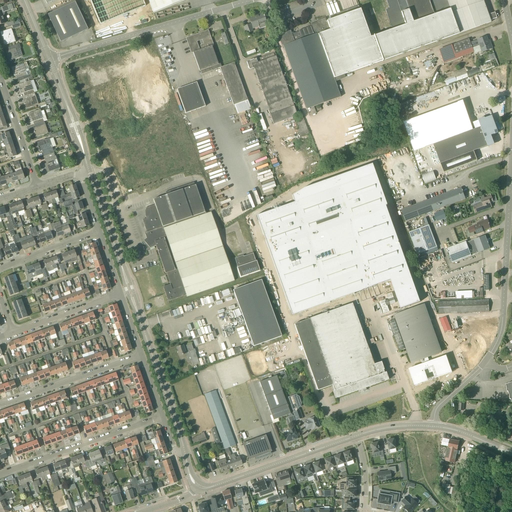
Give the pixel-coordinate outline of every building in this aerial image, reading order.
[(142,0),(85,0),(86,1),(87,0),(90,0),(101,25),(145,6),(142,0)] [(148,0),(154,13),(185,0),(148,0)] [(417,49),(400,0),(386,0),(389,9),(385,10),(392,29),(370,36),(380,62),(417,49)] [(400,0),(417,49),(455,35),(442,0),(400,0)] [(442,0),(455,35),(491,22),(488,15),(482,0),(442,0)] [(88,30),(75,2),(48,15),(61,42),(88,30)] [(4,12),(10,11),(16,8),(13,3),(0,7),(0,10),(1,12),(0,12),(0,24),(4,24),(2,20),(3,19),(2,16),(4,15),(5,14),(4,12)] [(370,37),(362,14),(361,10),(330,20),(329,19),(328,19),(327,21),(326,21),(325,18),(316,21),(318,25),(316,25),(315,24),(313,25),(313,26),(311,27),(311,26),(298,31),(299,32),(292,34),(291,30),(278,35),(282,47),(283,46),(306,110),(309,116),(316,114),(314,107),(341,97),(335,82),(345,78),(344,75),(380,62),(370,36),(370,37)] [(258,25),(266,22),(264,17),(265,17),(264,15),(264,16),(263,13),(249,18),(253,28),(259,26),(258,25)] [(253,31),(252,29),(250,24),(244,27),(246,34),(253,31)] [(5,45),(10,44),(10,43),(16,41),(12,29),(0,33),(3,39),(4,39),(6,45),(5,45)] [(218,64),(212,45),(210,46),(209,42),(212,41),(210,35),(208,30),(186,38),(191,53),(193,52),(201,75),(220,68),(233,105),(247,100),(234,63),(222,67),(220,63),(218,64)] [(488,43),(487,41),(486,37),(470,42),(469,39),(451,45),(454,52),(452,53),(452,54),(442,58),(444,63),(474,52),(472,48),(479,45),(482,52),(492,48),(490,43),(488,43)] [(146,41),(152,58),(160,55),(154,38),(146,41)] [(13,60),(19,58),(16,50),(21,48),(19,44),(13,46),(14,49),(6,52),(9,61),(12,60),(13,60)] [(297,116),(287,86),(290,85),(286,75),(283,76),(276,56),(274,56),(273,53),(256,59),(256,58),(246,62),(249,70),(253,68),(273,124),(297,116)] [(481,66),(481,67),(483,72),(489,69),(493,68),(491,64),(491,63),(490,61),(490,60),(485,62),(486,64),(481,66)] [(26,72),(25,67),(27,66),(26,63),(16,66),(11,68),(12,68),(13,72),(13,73),(15,76),(14,76),(14,77),(16,76),(17,79),(23,77),(24,80),(32,77),(31,74),(27,75),(26,72)] [(479,73),(477,68),(470,70),(466,72),(465,68),(453,72),(454,76),(443,80),(446,86),(449,85),(448,84),(479,73)] [(131,78),(92,90),(108,143),(118,140),(120,146),(103,151),(104,156),(103,157),(108,173),(137,164),(139,170),(134,171),(140,192),(155,187),(151,176),(189,164),(184,147),(146,158),(141,140),(146,138),(147,143),(178,133),(174,119),(146,127),(131,78)] [(24,96),(34,93),(33,90),(34,90),(31,81),(18,85),(19,85),(20,90),(20,91),(20,90),(22,94),(21,94),(23,93),(24,96)] [(205,106),(198,87),(197,82),(177,89),(185,113),(205,106)] [(35,96),(34,93),(24,96),(25,99),(23,100),(24,100),(25,103),(24,103),(24,104),(25,104),(26,108),(26,109),(39,104),(36,96),(35,96)] [(33,122),(34,125),(44,121),(47,120),(43,111),(41,112),(40,110),(28,114),(30,118),(29,119),(30,119),(31,122),(31,123),(33,122)] [(257,115),(263,130),(267,128),(261,113),(257,115)] [(298,130),(300,137),(309,133),(302,115),(295,118),(299,130),(298,130)] [(499,133),(492,116),(479,121),(481,128),(433,146),(443,174),(477,161),(474,151),(488,146),(488,147),(495,144),(491,135),(499,133)] [(45,124),(44,121),(34,125),(35,128),(33,128),(33,129),(33,128),(34,132),(34,133),(35,132),(36,137),(48,133),(45,124)] [(1,135),(3,141),(11,138),(9,132),(1,135)] [(2,147),(5,146),(13,144),(11,138),(3,141),(0,142),(0,141),(0,144),(1,144),(2,147)] [(49,138),(41,141),(36,143),(37,143),(39,147),(38,148),(39,148),(40,151),(39,151),(39,152),(42,151),(44,156),(54,153),(52,147),(49,138)] [(15,150),(13,144),(5,146),(6,149),(3,150),(3,151),(0,151),(0,152),(1,154),(4,153),(7,152),(15,150)] [(17,156),(16,154),(15,150),(7,152),(9,158),(17,156)] [(55,156),(54,153),(44,156),(45,160),(46,164),(45,164),(46,168),(45,169),(46,172),(47,171),(47,173),(60,168),(58,164),(56,165),(54,160),(57,159),(56,156),(55,156)] [(390,280),(401,307),(420,301),(371,162),(303,186),(292,193),(294,200),(256,214),(290,315),(390,280)] [(9,172),(10,175),(13,182),(18,180),(16,173),(13,174),(12,171),(10,167),(8,168),(9,172)] [(24,178),(22,171),(16,173),(18,180),(24,178)] [(7,184),(13,182),(10,175),(4,177),(7,184)] [(155,248),(154,246),(156,246),(165,273),(166,273),(170,284),(163,287),(168,301),(186,295),(187,297),(235,281),(211,212),(205,214),(196,185),(195,185),(194,182),(165,192),(166,195),(153,200),(155,205),(145,208),(149,218),(145,219),(146,221),(143,222),(147,232),(144,232),(147,241),(145,242),(150,248),(150,250),(155,248)] [(262,197),(275,193),(271,182),(258,186),(262,197)] [(71,193),(77,191),(75,185),(69,187),(71,193)] [(405,221),(461,200),(466,198),(462,188),(401,211),(405,221)] [(50,193),(52,200),(58,197),(56,191),(50,193)] [(62,199),(72,196),(73,200),(80,197),(77,191),(71,193),(65,195),(61,197),(61,198),(62,199)] [(253,207),(259,205),(256,192),(250,193),(253,207)] [(45,202),(48,201),(49,204),(53,203),(52,200),(50,193),(43,195),(45,202)] [(493,201),(492,198),(491,196),(481,200),(482,203),(472,206),(475,214),(492,207),(491,203),(493,202),(493,201)] [(38,197),(32,199),(35,206),(41,204),(38,197)] [(36,208),(35,206),(32,199),(27,201),(29,208),(32,207),(32,210),(36,208)] [(24,210),(23,208),(24,208),(21,201),(15,203),(18,212),(24,210)] [(72,203),(64,205),(65,208),(70,207),(71,209),(76,208),(77,211),(83,209),(81,202),(75,204),(75,205),(73,205),(72,203)] [(9,206),(9,208),(11,212),(12,214),(15,213),(16,215),(19,214),(18,212),(15,203),(9,206)] [(78,216),(80,222),(87,219),(85,213),(78,216)] [(14,221),(14,218),(13,215),(10,216),(14,229),(19,228),(18,224),(16,225),(14,221)] [(61,225),(64,234),(71,232),(68,226),(67,224),(70,223),(69,220),(68,218),(65,219),(67,223),(61,225)] [(87,219),(80,222),(82,228),(89,225),(87,219)] [(477,235),(479,234),(484,232),(483,230),(485,230),(490,228),(489,224),(490,224),(488,219),(477,223),(477,225),(474,226),(477,235)] [(49,230),(43,232),(47,241),(53,239),(51,232),(50,232),(50,231),(52,230),(50,224),(50,223),(47,224),(49,230)] [(64,234),(61,225),(60,223),(54,225),(53,223),(50,224),(52,230),(55,229),(56,230),(55,230),(58,237),(64,234)] [(429,225),(409,232),(417,254),(437,247),(429,225)] [(25,237),(26,238),(29,247),(36,245),(33,239),(32,237),(35,236),(32,228),(32,227),(29,228),(31,235),(25,237)] [(47,241),(43,232),(43,230),(37,232),(35,227),(32,228),(35,236),(38,235),(39,236),(38,237),(40,243),(47,241)] [(15,244),(18,243),(15,235),(13,230),(8,231),(9,233),(12,236),(15,244)] [(29,247),(26,238),(20,240),(18,234),(15,235),(18,243),(21,242),(21,243),(20,243),(23,250),(29,247)] [(472,255),(485,250),(490,249),(488,243),(488,242),(487,239),(485,236),(467,243),(467,242),(447,249),(452,263),(472,256),(472,255)] [(8,244),(12,254),(18,251),(16,245),(15,245),(13,242),(8,244)] [(82,254),(97,248),(95,243),(92,244),(88,245),(89,249),(81,251),(82,254)] [(12,254),(8,244),(5,245),(6,248),(3,250),(5,256),(12,254)] [(91,253),(92,257),(99,254),(97,248),(82,254),(83,256),(91,253)] [(81,263),(79,257),(77,258),(76,257),(77,257),(74,250),(68,252),(71,262),(72,263),(77,261),(78,264),(81,263)] [(71,262),(68,252),(61,255),(64,262),(64,261),(65,263),(62,264),(64,269),(67,268),(65,264),(71,262)] [(243,255),(238,257),(234,258),(237,267),(240,277),(260,271),(256,261),(253,253),(244,256),(243,255)] [(101,260),(99,254),(92,257),(88,258),(89,261),(85,263),(86,265),(101,260)] [(56,256),(50,259),(54,270),(57,268),(56,265),(59,263),(56,256)] [(44,261),(44,262),(46,268),(47,268),(47,269),(44,270),(47,278),(50,277),(48,272),(54,270),(50,259),(44,261)] [(95,265),(96,268),(103,266),(101,260),(86,265),(87,267),(91,266),(95,265)] [(39,263),(32,265),(37,277),(43,275),(44,279),(47,278),(44,270),(41,271),(41,270),(39,263)] [(30,279),(37,277),(32,265),(26,268),(27,272),(25,273),(28,283),(31,282),(30,279)] [(103,266),(96,268),(97,272),(89,274),(90,277),(105,271),(103,266)] [(107,277),(105,271),(90,277),(91,279),(99,276),(100,280),(107,277)] [(93,286),(94,288),(98,287),(102,285),(109,283),(107,277),(100,280),(101,283),(93,286)] [(262,280),(234,290),(254,347),(283,337),(262,280)] [(83,286),(82,282),(80,283),(79,283),(81,287),(82,291),(85,298),(90,296),(88,289),(84,290),(83,286)] [(109,283),(102,285),(102,288),(104,291),(105,291),(106,293),(109,292),(108,290),(111,289),(109,283)] [(474,290),(455,291),(456,298),(474,298),(474,290)] [(56,291),(58,295),(59,299),(62,306),(68,304),(65,297),(62,298),(60,294),(59,291),(56,291)] [(79,300),(85,298),(82,291),(77,293),(79,300)] [(77,293),(71,295),(73,302),(79,300),(77,293)] [(68,304),(73,302),(71,295),(65,297),(68,304)] [(59,299),(53,301),(56,308),(62,306),(59,299)] [(439,313),(489,312),(489,299),(438,301),(439,313)] [(53,301),(48,303),(50,310),(56,308),(53,301)] [(45,313),(50,310),(48,303),(42,305),(45,313)] [(111,312),(118,310),(116,304),(109,307),(111,312)] [(361,389),(362,392),(367,390),(366,388),(388,380),(386,372),(384,373),(383,370),(384,370),(381,362),(373,365),(352,304),(309,319),(308,317),(305,319),(305,320),(294,324),(318,390),(332,385),(334,390),(333,391),(335,399),(361,389)] [(405,317),(397,320),(412,363),(440,353),(423,305),(404,312),(405,317)] [(118,310),(111,312),(109,313),(111,319),(120,316),(118,310)] [(87,314),(90,322),(96,320),(93,312),(87,314)] [(82,317),(84,324),(90,322),(87,314),(82,317)] [(120,316),(111,319),(113,318),(115,324),(122,321),(120,316)] [(446,316),(439,318),(445,332),(452,330),(446,316)] [(84,324),(82,317),(76,319),(79,326),(84,324)] [(470,317),(460,319),(462,327),(477,324),(476,319),(470,320),(470,317)] [(482,341),(490,340),(488,324),(496,322),(496,318),(479,321),(482,341)] [(70,321),(73,328),(79,326),(76,319),(70,321)] [(70,321),(65,323),(67,330),(69,334),(70,338),(72,343),(75,342),(70,329),(73,328),(70,321)] [(122,321),(115,324),(117,330),(124,327),(122,321)] [(61,332),(67,330),(65,323),(59,325),(61,332)] [(50,336),(56,334),(53,327),(47,329),(50,336)] [(117,330),(119,335),(126,333),(124,327),(117,330)] [(44,338),(50,336),(47,329),(42,331),(44,338)] [(39,340),(44,338),(42,331),(36,333),(39,340)] [(33,342),(39,340),(36,333),(30,335),(33,342)] [(126,333),(119,335),(121,341),(128,339),(126,333)] [(206,343),(212,340),(209,334),(203,336),(206,343)] [(30,335),(25,337),(27,344),(33,342),(30,335)] [(29,348),(27,344),(25,337),(19,339),(22,347),(24,345),(26,349),(28,353),(30,352),(29,348)] [(13,341),(16,348),(18,348),(22,347),(19,339),(13,341)] [(130,344),(128,339),(121,341),(123,347),(130,344)] [(17,357),(16,357),(18,362),(20,361),(19,356),(17,352),(16,348),(13,341),(8,343),(10,351),(13,350),(14,353),(15,353),(17,357)] [(194,349),(193,349),(191,343),(187,344),(187,345),(184,346),(183,345),(176,348),(179,356),(186,354),(189,362),(191,361),(193,365),(199,363),(195,352),(196,352),(194,349)] [(102,348),(101,348),(100,344),(98,345),(99,349),(100,353),(103,360),(109,358),(106,351),(103,352),(102,348)] [(121,351),(124,350),(125,353),(132,350),(130,344),(123,347),(120,348),(121,351)] [(97,362),(103,360),(100,353),(95,355),(97,362)] [(91,364),(97,362),(95,355),(89,357),(91,364)] [(61,360),(60,360),(59,356),(57,357),(62,372),(68,370),(65,363),(63,364),(61,360)] [(55,362),(57,366),(54,367),(56,374),(62,372),(57,357),(55,358),(56,362),(55,362)] [(86,366),(91,364),(89,357),(83,359),(86,366)] [(80,368),(86,366),(83,359),(78,361),(80,368)] [(74,370),(80,368),(78,361),(72,363),(74,370)] [(27,372),(26,372),(25,368),(23,364),(21,365),(24,373),(25,377),(28,384),(34,382),(31,375),(28,376),(27,372)] [(47,365),(48,369),(51,376),(56,374),(54,367),(51,368),(50,364),(49,364),(47,365)] [(33,370),(34,374),(31,375),(34,382),(39,380),(37,373),(35,369),(34,365),(32,366),(33,370)] [(132,374),(139,371),(137,365),(130,368),(132,374)] [(51,376),(48,369),(42,371),(45,378),(51,376)] [(39,380),(45,378),(42,371),(37,373),(39,380)] [(132,374),(133,377),(134,379),(141,377),(139,371),(132,374)] [(110,375),(113,382),(115,381),(118,380),(116,373),(110,375)] [(107,384),(113,382),(110,375),(104,377),(107,384)] [(264,395),(281,388),(276,376),(259,382),(264,395)] [(22,386),(28,384),(25,377),(20,379),(22,386)] [(99,379),(101,386),(107,384),(104,377),(99,379)] [(141,377),(134,379),(135,382),(136,385),(143,383),(141,377)] [(95,388),(101,386),(99,379),(93,381),(95,388)] [(8,383),(11,390),(16,388),(14,381),(8,383)] [(87,383),(90,390),(95,388),(93,381),(87,383)] [(8,383),(2,385),(5,392),(11,390),(8,383)] [(84,392),(90,390),(87,383),(82,385),(84,392)] [(138,391),(145,388),(143,383),(136,385),(138,391)] [(78,394),(84,392),(82,385),(76,387),(78,394)] [(70,389),(73,396),(76,395),(77,399),(78,399),(79,403),(81,402),(80,398),(78,394),(76,387),(70,389)] [(140,396),(147,394),(145,388),(138,391),(140,396)] [(269,407),(286,401),(281,388),(264,395),(265,396),(264,396),(264,397),(265,396),(269,407)] [(229,441),(231,446),(236,445),(216,390),(204,394),(222,443),(229,441)] [(64,391),(59,393),(61,400),(67,398),(64,391)] [(53,395),(55,402),(61,400),(59,393),(53,395)] [(134,405),(138,403),(142,402),(149,400),(147,394),(140,396),(141,400),(137,401),(133,402),(134,405)] [(50,404),(55,402),(53,395),(47,397),(50,404)] [(299,410),(298,408),(299,407),(295,395),(288,397),(294,412),(293,412),(296,421),(302,418),(299,410)] [(44,406),(50,404),(47,397),(42,399),(44,406)] [(38,408),(44,406),(42,399),(36,401),(38,408)] [(151,405),(149,400),(142,402),(144,408),(151,405)] [(41,416),(40,412),(38,408),(36,401),(30,403),(33,410),(35,409),(37,413),(38,413),(39,417),(41,416)] [(286,401),(269,407),(270,410),(269,411),(270,411),(273,420),(290,414),(286,401)] [(115,408),(114,404),(113,402),(111,402),(111,404),(108,405),(109,410),(111,414),(112,417),(114,425),(120,423),(118,415),(115,416),(113,413),(111,409),(115,408)] [(20,412),(26,410),(24,403),(18,405),(20,412)] [(15,414),(20,412),(18,405),(12,407),(15,414)] [(125,413),(124,409),(123,405),(120,406),(123,413),(126,421),(132,418),(129,411),(125,413)] [(151,405),(144,408),(146,414),(153,411),(151,405)] [(126,421),(123,413),(120,406),(118,406),(120,410),(116,411),(118,415),(120,423),(126,421)] [(9,416),(15,414),(12,407),(7,409),(9,416)] [(4,418),(9,416),(7,409),(1,411),(4,418)] [(106,419),(103,420),(100,413),(98,414),(99,417),(101,421),(103,428),(109,426),(106,419)] [(101,421),(99,417),(98,414),(96,414),(97,418),(94,419),(94,420),(95,423),(98,430),(103,428),(101,421)] [(501,424),(503,420),(504,418),(500,417),(500,416),(497,415),(495,414),(492,421),(501,424)] [(311,430),(320,427),(316,416),(308,419),(308,420),(303,422),(306,430),(311,428),(311,430)] [(88,422),(88,421),(87,417),(84,418),(86,422),(85,422),(87,426),(84,427),(86,435),(92,432),(89,425),(88,422)] [(109,426),(114,425),(112,417),(106,419),(109,426)] [(92,432),(98,430),(95,423),(89,425),(92,432)] [(62,432),(61,428),(59,424),(57,425),(58,429),(60,432),(62,440),(68,438),(65,430),(62,432)] [(71,428),(74,436),(79,434),(77,426),(71,428)] [(68,438),(74,436),(71,428),(65,430),(68,438)] [(215,428),(210,430),(215,442),(219,440),(215,428)] [(297,439),(298,439),(295,430),(294,430),(294,428),(288,430),(289,432),(284,434),(287,442),(292,440),(292,439),(297,437),(297,439)] [(152,433),(154,439),(162,436),(160,430),(152,433)] [(32,438),(30,433),(29,431),(27,432),(28,435),(30,439),(31,443),(34,450),(39,448),(37,440),(34,441),(33,437),(32,438)] [(57,442),(62,440),(60,432),(54,434),(57,442)] [(51,444),(57,442),(54,434),(48,436),(51,444)] [(204,434),(197,437),(198,439),(199,444),(207,441),(204,434)] [(266,435),(265,435),(243,443),(249,460),(254,458),(257,458),(259,457),(261,457),(263,456),(265,455),(267,454),(269,453),(271,452),(270,452),(272,451),(266,435)] [(22,454),(20,447),(18,443),(17,439),(16,436),(14,437),(15,440),(16,443),(15,443),(17,448),(14,449),(17,456),(22,454)] [(45,446),(51,444),(48,436),(43,438),(45,446)] [(164,442),(162,436),(154,439),(156,444),(164,442)] [(135,446),(138,444),(136,437),(130,439),(133,446),(134,450),(135,454),(137,459),(139,458),(137,453),(138,453),(136,449),(135,446)] [(394,443),(395,443),(395,440),(393,440),(393,439),(393,438),(389,439),(389,440),(387,441),(388,445),(384,445),(386,453),(390,452),(389,449),(395,448),(394,443)] [(127,448),(133,446),(130,439),(124,441),(127,448)] [(450,462),(455,440),(450,439),(445,461),(450,462)] [(455,463),(458,450),(459,441),(455,440),(450,462),(455,463)] [(121,450),(127,448),(124,441),(119,443),(121,450)] [(224,449),(231,446),(229,441),(222,443),(224,449)] [(156,444),(158,450),(166,447),(164,442),(156,444)] [(381,446),(378,447),(377,443),(375,443),(374,442),(371,443),(371,444),(371,445),(370,445),(370,448),(371,448),(373,453),(379,452),(379,453),(383,452),(381,446)] [(28,452),(34,450),(31,443),(25,445),(28,452)] [(124,458),(123,454),(121,450),(119,443),(113,445),(115,452),(119,451),(120,455),(122,459),(124,458)] [(10,450),(8,444),(0,446),(0,447),(0,449),(3,448),(4,450),(0,451),(0,458),(1,462),(5,461),(4,459),(7,458),(5,452),(10,450)] [(22,454),(28,452),(25,445),(20,447),(22,454)] [(107,456),(114,454),(111,446),(104,448),(107,456)] [(166,447),(158,450),(160,456),(168,453),(166,447)] [(106,461),(104,454),(101,455),(99,450),(94,452),(97,462),(100,460),(101,463),(106,461)] [(344,457),(342,458),(343,463),(344,464),(347,463),(346,462),(352,460),(353,460),(351,455),(352,455),(351,451),(350,452),(349,451),(349,450),(345,452),(346,453),(343,453),(344,457)] [(97,462),(94,452),(88,454),(91,460),(88,461),(91,467),(96,465),(95,463),(97,462)] [(82,454),(76,457),(79,464),(85,462),(88,469),(91,467),(88,461),(86,457),(83,458),(82,454)] [(235,467),(242,464),(240,457),(234,459),(234,457),(235,457),(234,454),(232,455),(235,463),(233,464),(235,467)] [(332,462),(334,466),(334,468),(337,466),(337,465),(343,463),(342,458),(340,454),(340,455),(339,454),(336,455),(336,456),(334,457),(335,461),(332,462)] [(71,461),(68,462),(72,474),(74,479),(77,478),(73,466),(79,464),(76,457),(70,459),(71,461)] [(334,466),(332,462),(331,458),(330,458),(330,457),(327,458),(327,459),(325,460),(326,464),(323,465),(325,471),(328,470),(328,469),(334,466)] [(164,467),(171,465),(169,459),(162,461),(164,467)] [(221,472),(229,469),(227,462),(226,462),(225,459),(217,462),(221,472)] [(70,475),(72,474),(68,462),(65,463),(64,461),(59,463),(61,470),(67,468),(70,475)] [(312,464),(315,471),(316,473),(322,471),(322,472),(325,471),(323,465),(320,466),(319,462),(316,463),(316,462),(313,463),(313,464),(312,464)] [(55,472),(58,471),(60,477),(63,476),(61,470),(59,463),(53,465),(55,472)] [(171,465),(164,467),(166,473),(173,470),(171,465)] [(305,471),(307,478),(313,476),(315,482),(318,481),(316,473),(315,471),(312,472),(310,465),(307,466),(307,465),(303,466),(304,467),(303,467),(305,471)] [(47,467),(41,469),(45,480),(51,478),(54,487),(57,486),(55,481),(53,475),(50,476),(49,474),(50,474),(47,467)] [(390,471),(395,470),(395,467),(387,468),(388,471),(377,473),(378,481),(381,480),(381,481),(386,481),(385,480),(391,479),(390,471)] [(42,481),(45,480),(41,469),(35,471),(38,479),(41,478),(42,481)] [(304,480),(307,479),(307,478),(305,471),(302,473),(300,469),(298,470),(298,469),(294,470),(294,471),(297,480),(303,478),(304,480)] [(173,470),(166,473),(168,479),(175,476),(173,470)] [(278,486),(282,485),(282,483),(290,481),(287,471),(274,475),(278,486)] [(103,480),(106,479),(108,484),(115,481),(111,472),(101,476),(103,480)] [(24,475),(26,483),(32,481),(29,473),(24,475)] [(20,485),(26,483),(24,475),(18,477),(20,485)] [(143,480),(144,483),(147,494),(150,493),(151,494),(153,493),(153,492),(152,488),(155,487),(151,476),(142,479),(143,480)] [(168,479),(170,485),(177,482),(175,476),(168,479)] [(133,482),(136,488),(138,493),(140,492),(142,496),(147,494),(144,483),(143,480),(137,482),(135,478),(132,479),(133,482)] [(255,494),(262,491),(263,495),(273,492),(269,482),(265,483),(264,480),(251,485),(255,494)] [(339,490),(345,490),(346,490),(352,490),(352,487),(355,487),(355,484),(356,484),(357,481),(355,481),(355,480),(346,480),(346,484),(340,484),(339,490)] [(132,489),(136,488),(133,482),(129,483),(130,485),(127,487),(128,491),(125,492),(128,501),(134,499),(132,494),(133,493),(132,489)] [(456,498),(457,493),(458,488),(443,485),(441,492),(452,494),(451,497),(456,498)] [(122,503),(120,497),(122,496),(119,487),(116,488),(117,492),(111,494),(115,505),(122,503)] [(231,498),(229,490),(222,492),(224,500),(226,500),(229,510),(233,509),(230,499),(231,498)] [(352,490),(346,490),(346,497),(343,497),(343,500),(350,500),(350,497),(355,497),(355,494),(356,494),(356,491),(355,491),(355,490),(352,490)] [(105,511),(101,501),(104,500),(101,492),(95,495),(96,499),(92,500),(96,511),(105,511)] [(244,508),(250,506),(246,494),(243,494),(242,492),(235,493),(237,501),(242,499),(244,508)] [(377,503),(382,504),(385,505),(389,505),(390,506),(390,505),(390,501),(397,503),(399,494),(389,492),(388,496),(379,494),(378,494),(378,495),(377,503)] [(406,497),(401,501),(404,504),(405,504),(406,505),(403,508),(407,511),(410,511),(417,505),(411,499),(410,501),(406,497)] [(218,498),(211,500),(213,509),(221,508),(221,507),(224,507),(221,498),(219,499),(218,498)] [(45,511),(41,499),(35,502),(38,511),(45,511)] [(74,509),(72,506),(70,499),(65,501),(69,511),(74,509)] [(347,510),(354,510),(354,509),(355,509),(355,506),(354,506),(354,503),(350,503),(350,500),(343,500),(343,503),(345,503),(344,510),(347,510)] [(5,503),(4,501),(0,502),(0,509),(10,505),(8,502),(5,503)] [(84,511),(92,511),(89,502),(86,504),(87,506),(83,507),(84,511)] [(201,504),(198,505),(199,510),(196,511),(208,511),(206,503),(203,504),(202,503),(201,504)]
